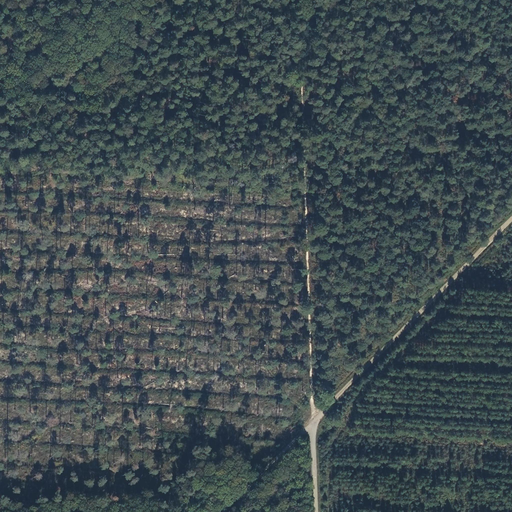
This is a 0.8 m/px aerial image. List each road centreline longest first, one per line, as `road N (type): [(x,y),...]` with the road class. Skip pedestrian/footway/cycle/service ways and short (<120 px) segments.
road 1 (track): [(312,390),(300,0)]
road 2 (track): [(312,423),(511,221)]
road 3 (track): [(220,511),(312,423)]
